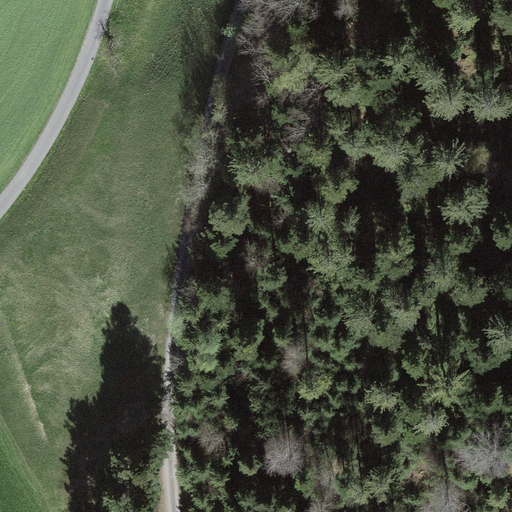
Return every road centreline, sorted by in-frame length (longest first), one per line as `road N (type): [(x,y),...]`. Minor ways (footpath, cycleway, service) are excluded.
road 1 (track): [(171,511),(162,436),(166,323),(237,0)]
road 2 (track): [(105,0),(69,97),(0,206)]
